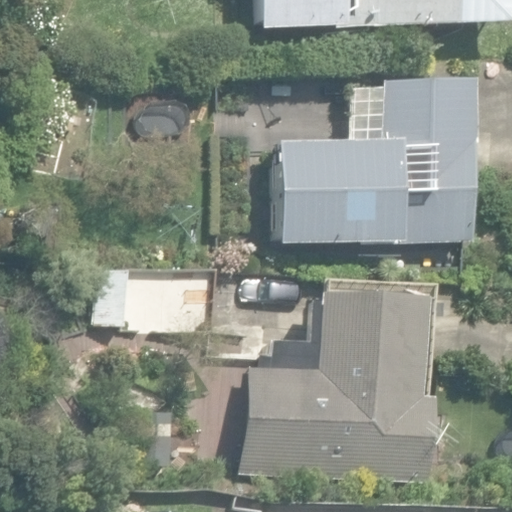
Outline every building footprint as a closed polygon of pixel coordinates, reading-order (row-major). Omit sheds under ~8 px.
[(251,0),(252,33),(501,27),(500,0),(251,0)] [(264,148),(264,245),(463,245),(462,86),(373,86),(373,91),(344,91),(344,148),(264,148)] [(77,156),(105,162),(108,136),(79,133),(77,156)] [(52,244),(105,248),(110,189),(56,186),(52,244)] [(128,327),(205,332),(208,278),(132,273),(128,327)] [(88,326),(120,329),(124,287),(91,284),(88,326)] [(235,474),(420,484),(425,403),(412,403),(417,303),(311,297),(311,305),(303,304),(301,346),(264,344),(262,371),(240,370),(240,377),(204,375),(199,456),(236,458),(235,474)] [(127,413),(131,485),(170,482),(166,411),(127,413)]
